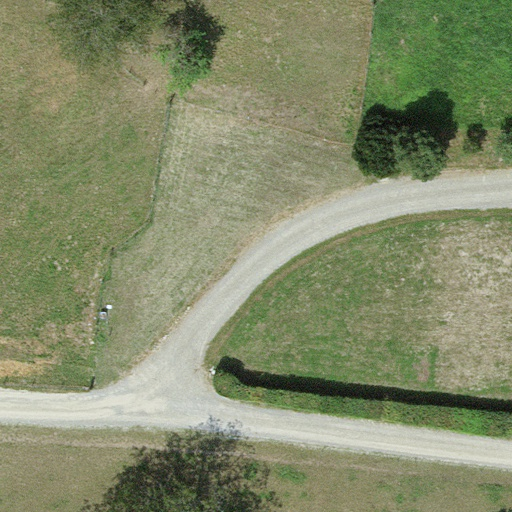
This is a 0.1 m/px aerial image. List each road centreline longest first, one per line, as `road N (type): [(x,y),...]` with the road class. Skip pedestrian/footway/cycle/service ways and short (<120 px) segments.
road 1 (track): [(0,416),(172,421),(511,457)]
road 2 (track): [(172,421),(285,259),(389,209),(511,194)]
